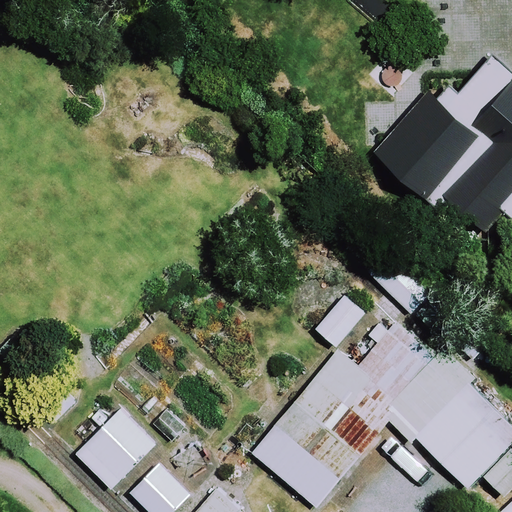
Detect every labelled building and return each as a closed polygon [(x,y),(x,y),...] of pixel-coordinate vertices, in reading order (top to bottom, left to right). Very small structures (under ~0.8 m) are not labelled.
[(480,234),(485,238),(510,210),(511,212),(511,64),(496,51),(465,87),(456,78),(440,97),(430,88),(374,152),(429,200),(441,210),(446,204),(474,228),(480,234)] [(433,288),(392,248),(369,271),(410,312),(433,288)] [(441,363),(396,325),(360,368),(341,351),(254,453),(319,507),(441,363)] [(511,443),(511,410),(478,377),(418,438),(469,488),(482,474),(511,443)] [(511,443),(482,474),(505,497),(511,489),(511,443)] [(243,511),(222,490),(200,511),(243,511)]
